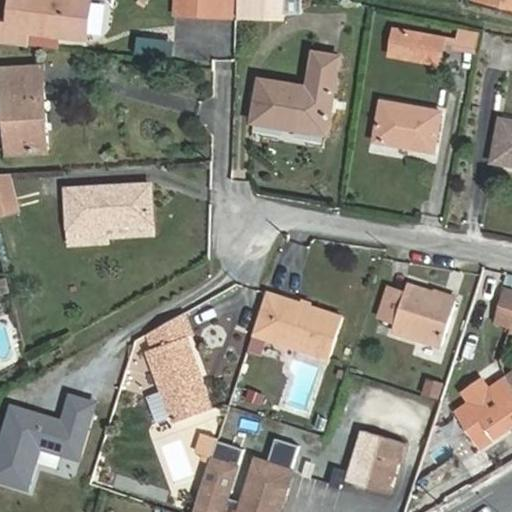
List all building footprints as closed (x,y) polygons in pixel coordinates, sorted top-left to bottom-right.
[(0,46),(27,49),(28,36),(28,31),(52,34),(88,38),(92,0),(13,0),(10,27),(0,26),(0,46)] [(96,0),(94,30),(109,31),(111,0),(96,0)] [(227,0),(181,0),(181,14),(227,15),(227,0)] [(247,0),(237,0),(237,18),(247,18),(247,0)] [(288,19),(288,0),(247,0),(247,18),(288,19)] [(511,0),(477,0),(511,8),(511,0)] [(453,49),(478,52),(481,29),(455,26),(453,49)] [(445,41),(398,33),(394,58),(441,65),(445,41)] [(140,34),(137,52),(174,59),(177,41),(140,34)] [(203,63),(215,49),(205,39),(192,53),(203,63)] [(328,138),(343,62),(316,57),(309,92),(263,84),(256,125),(328,138)] [(11,157),(49,155),(45,69),(0,71),(0,92),(7,92),(11,157)] [(442,117),(385,106),(379,144),(435,154),(442,117)] [(511,124),(504,123),(496,165),(511,168),(511,124)] [(0,218),(23,212),(12,170),(0,173),(0,218)] [(111,244),(111,240),(111,227),(155,224),(152,189),(68,193),(72,246),(111,244)] [(111,227),(111,240),(155,237),(155,224),(111,227)] [(409,290),(397,336),(445,349),(457,302),(409,290)] [(458,298),(438,292),(436,296),(457,302),(458,298)] [(407,297),(392,293),(384,321),(399,325),(407,297)] [(511,294),(509,293),(500,325),(511,328),(511,294)] [(345,320),(267,296),(254,337),(331,361),(345,320)] [(196,339),(188,316),(152,337),(158,353),(190,341),(196,339)] [(178,427),(209,416),(197,384),(204,382),(190,341),(152,356),(176,422),(178,427)] [(459,418),(476,443),(491,432),(496,441),(511,430),(511,384),(509,379),(490,392),(482,381),(464,394),(474,408),(459,418)] [(197,384),(209,416),(215,414),(204,382),(197,384)] [(166,396),(151,401),(160,428),(176,422),(166,396)] [(94,424),(98,412),(70,404),(63,430),(76,434),(80,419),(94,424)] [(36,422),(11,415),(0,454),(0,476),(14,480),(10,494),(30,500),(42,459),(43,454),(60,459),(63,465),(76,469),(82,466),(94,424),(80,419),(76,434),(63,430),(43,425),(42,429),(35,427),(36,422)] [(277,422),(273,436),(296,442),(300,428),(277,422)] [(406,446),(366,433),(351,482),(389,495),(406,446)] [(218,438),(202,435),(198,455),(214,459),(218,438)] [(246,451),(220,442),(214,459),(197,511),(281,511),(295,472),(294,472),(302,447),(279,440),(271,464),(259,460),(245,505),(230,500),(246,451)] [(43,454),(42,459),(63,465),(60,459),(43,454)] [(348,475),(337,472),(332,487),(343,490),(348,475)] [(0,476),(0,491),(10,494),(14,480),(0,476)]
